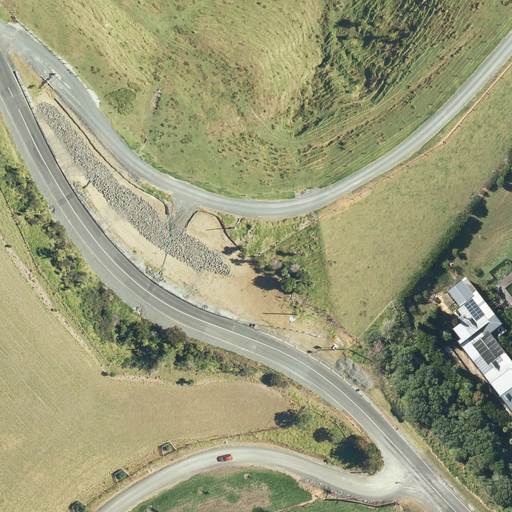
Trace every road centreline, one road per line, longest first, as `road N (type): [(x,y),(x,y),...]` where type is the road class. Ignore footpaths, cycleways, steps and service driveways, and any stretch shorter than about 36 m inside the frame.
road 1 (tertiary): [(0,71),(65,199),(116,264),(169,304),(318,374),(455,511)]
road 2 (track): [(511,47),(380,169),(267,216),(180,202),(105,150),(36,67),(0,43)]
